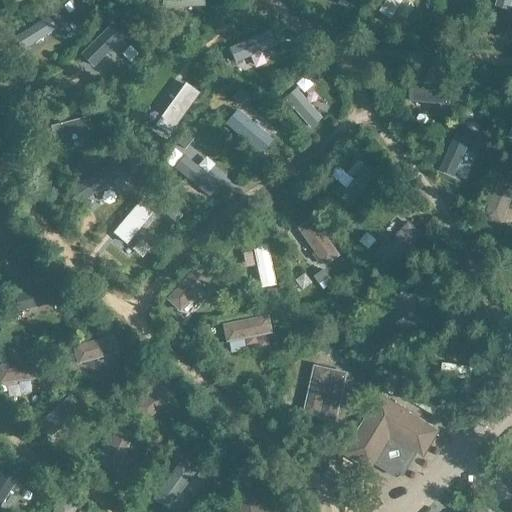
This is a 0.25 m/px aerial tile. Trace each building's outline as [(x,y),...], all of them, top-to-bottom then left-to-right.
[(157,0),(148,0),(149,9),(157,9),(157,0)] [(161,0),(162,10),(204,7),(203,0),(161,0)] [(339,0),(337,6),(346,10),(349,0),(339,0)] [(399,0),(385,0),(378,12),(390,18),(399,0)] [(70,4),(64,8),(70,16),(75,12),(70,4)] [(132,14),(122,7),(118,14),(127,21),(132,14)] [(68,21),(62,12),(55,16),(60,25),(68,21)] [(51,14),(19,35),(26,47),(60,26),(51,14)] [(114,17),(91,49),(102,57),(125,25),(114,17)] [(291,45),(254,48),(255,61),(292,58),(291,45)] [(252,63),(254,75),(284,71),(283,59),(252,63)] [(21,64),(10,69),(15,79),(25,74),(21,64)] [(318,72),(314,76),(320,83),(325,78),(318,72)] [(196,91),(182,82),(154,120),(168,130),(196,91)] [(410,86),(408,102),(449,107),(450,90),(410,86)] [(281,98),(310,130),(321,120),(300,96),(293,87),(281,98)] [(460,90),(459,100),(466,100),(467,90),(460,90)] [(239,92),(232,100),(240,107),(247,98),(239,92)] [(270,140),(241,107),(230,117),(259,151),(270,141),(270,140)] [(98,113),(91,115),(94,125),(101,123),(98,113)] [(91,128),(88,116),(54,125),(57,137),(91,128)] [(466,116),(462,125),(468,127),(471,118),(466,116)] [(165,135),(154,126),(148,134),(160,143),(165,135)] [(471,140),(458,135),(442,173),(455,178),(471,140)] [(183,152),(177,147),(170,155),(175,160),(183,152)] [(187,150),(176,161),(212,193),(222,182),(187,150)] [(337,199),(349,209),(377,175),(365,165),(337,199)] [(502,224),(511,199),(511,182),(501,178),(484,217),(502,224)] [(127,195),(129,188),(114,183),(99,227),(113,232),(127,195)] [(336,207),(330,214),(340,222),(346,216),(336,207)] [(296,229),(314,253),(311,256),(317,263),(319,261),(324,268),(339,256),(312,218),(296,229)] [(394,267),(423,235),(409,222),(379,254),(394,267)] [(253,247),(262,289),(276,286),(267,244),(253,247)] [(381,264),(373,272),(379,279),(389,270),(381,264)] [(323,272),(312,279),(318,286),(329,279),(323,272)] [(219,279),(213,285),(223,294),(229,287),(219,279)] [(163,311),(176,323),(202,294),(189,282),(163,311)] [(18,312),(64,302),(61,285),(14,295),(18,312)] [(276,291),(265,293),(267,299),(277,297),(276,291)] [(437,312),(429,300),(390,327),(399,339),(437,312)] [(17,321),(14,311),(7,312),(10,323),(17,321)] [(226,343),(255,337),(255,341),(265,339),(264,336),(272,334),(268,315),(222,325),(226,343)] [(114,336),(73,346),(77,364),(118,353),(114,336)] [(389,336),(380,342),(384,349),(394,343),(389,336)] [(282,337),(273,338),(275,351),(284,349),(282,337)] [(320,340),(318,351),(332,354),(334,343),(320,340)] [(71,348),(61,350),(65,364),(74,361),(71,348)] [(37,361),(0,366),(0,384),(40,378),(37,361)] [(473,367),(442,363),(440,376),(471,380),(473,367)] [(350,394),(353,382),(346,380),(347,374),(314,367),(303,416),(336,423),(343,393),(350,394)] [(52,376),(43,377),(44,390),(53,389),(52,376)] [(165,379),(134,408),(146,421),(177,392),(165,379)] [(70,395),(39,423),(51,437),(82,409),(70,395)] [(371,472),(375,466),(385,472),(411,465),(425,443),(422,442),(430,428),(381,398),(345,456),(371,472)] [(93,403),(86,410),(92,416),(98,409),(93,403)] [(161,440),(168,433),(158,422),(150,429),(161,440)] [(117,429),(100,467),(117,475),(134,436),(117,429)] [(511,471),(499,458),(489,467),(511,491),(511,471)] [(203,469),(197,477),(208,485),(214,477),(203,469)] [(22,474),(7,470),(0,492),(0,504),(11,508),(22,474)] [(30,479),(25,487),(37,494),(42,486),(30,479)] [(237,499),(227,511),(269,511),(246,494),(250,488),(240,482),(236,488),(237,489),(232,495),(237,499)] [(59,499),(52,511),(74,511),(77,507),(59,499)]
